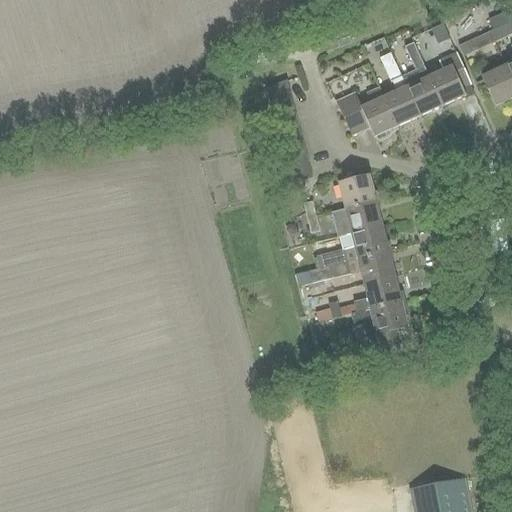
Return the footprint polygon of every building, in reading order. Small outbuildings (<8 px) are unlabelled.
[(494,31),(489,33),(494,43),(511,35),(511,22),(511,23),(510,18),(508,14),(489,22),(492,27),(494,31)] [(489,33),(459,47),(464,58),(494,43),(489,33)] [(413,44),(406,47),(417,72),(403,79),(407,89),(406,89),(420,119),(442,109),(429,79),(413,44)] [(407,89),(403,79),(391,54),(380,59),(396,94),(385,100),(384,100),(398,130),(420,119),(406,89),(407,89)] [(429,79),(442,109),(467,96),(463,89),(472,85),(457,55),(440,63),(444,71),(429,79)] [(498,109),(511,102),(511,81),(506,69),(483,80),(498,109)] [(367,94),(370,100),(373,106),(362,111),(355,94),(335,103),(352,139),(372,130),(377,140),(378,139),(380,142),(383,143),(392,139),(393,136),(392,133),(398,130),(384,100),(385,100),(380,88),(367,94)] [(292,100),(268,106),(268,107),(270,116),(271,117),(271,118),(295,111),(292,100)] [(295,111),(271,118),(274,129),(298,123),(295,111)] [(298,123),(274,129),(274,130),(277,140),(301,134),(299,124),(298,123)] [(301,134),(277,140),(280,152),(300,146),(304,145),(301,134)] [(300,146),(280,152),(281,155),(281,158),(283,163),(305,157),(307,157),(304,146),(304,145),(300,146)] [(305,157),(283,163),(283,166),(286,175),(310,168),(307,157),(305,157)] [(310,168),(286,175),(286,176),(288,186),(293,185),(313,180),(313,179),(310,169),(310,168)] [(371,178),(339,186),(345,211),(378,203),(371,178)] [(345,211),(332,214),(338,240),(340,239),(384,228),(378,203),(345,211)] [(313,204),(304,206),(308,221),(317,218),(313,204)] [(317,218),(308,221),(311,235),(320,233),(317,218)] [(343,252),(317,258),(320,271),(321,271),(330,269),(346,264),(358,262),(390,253),(384,228),(340,239),(343,252)] [(358,262),(346,264),(347,267),(349,276),(361,273),(364,287),(397,279),(390,253),(358,262)] [(320,271),(297,277),(299,288),(300,288),(317,284),(332,280),(330,269),(321,271),(320,271)] [(368,301),(355,304),(358,315),(371,312),(403,304),(397,279),(364,287),(366,292),(368,301)] [(340,303),(331,306),(335,321),(344,319),(340,303)] [(358,315),(352,317),(355,329),(374,324),(377,337),(371,339),(375,352),(381,351),(400,346),(396,332),(409,329),(403,304),(371,312),(358,315)] [(464,480),(410,491),(411,495),(413,511),(470,511),(466,489),(464,480)]
